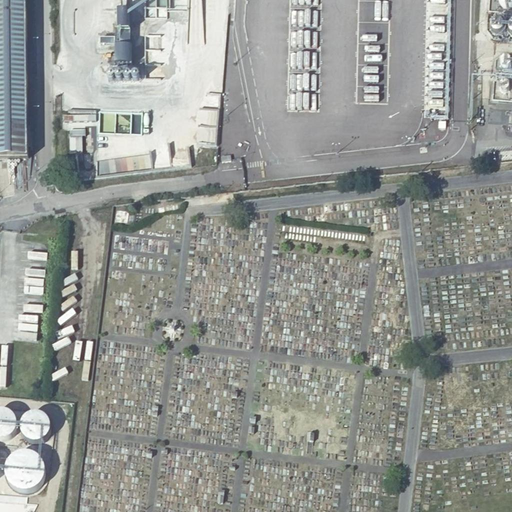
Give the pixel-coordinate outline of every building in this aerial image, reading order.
[(0,0),(0,162),(27,163),(26,0),(0,0)] [(511,0),(498,0),(501,4),(504,8),(509,9),(511,8),(511,0)] [(127,45),(126,39),(131,39),(129,16),(119,17),(121,46),(127,45)] [(505,23),(500,21),(496,21),(493,24),(491,29),(493,33),(496,36),(500,36),(505,35),(507,31),(507,26),(505,23)] [(133,72),(133,51),(115,52),(116,72),(133,72)] [(501,64),(500,67),(502,70),(506,72),(509,71),(511,69),(511,67),(511,62),(509,60),(506,59),(502,61),(501,64)] [(500,86),(500,89),(502,92),(505,94),(509,93),(511,91),(511,88),(511,86),(511,84),(509,82),(505,81),(502,83),(500,86)] [(0,440),(7,441),(13,438),(18,432),(19,425),(17,418),(11,413),(4,411),(0,411),(0,440)] [(26,440),(33,444),(40,445),(47,441),(51,436),(53,428),(50,421),(45,416),(38,414),(31,416),(25,420),(22,427),(23,434),(26,440)] [(10,482),(15,489),(23,493),(32,493),(40,489),(45,483),(47,474),(46,465),(40,458),(32,455),(23,454),(15,458),(10,465),(8,474),(10,482)]
